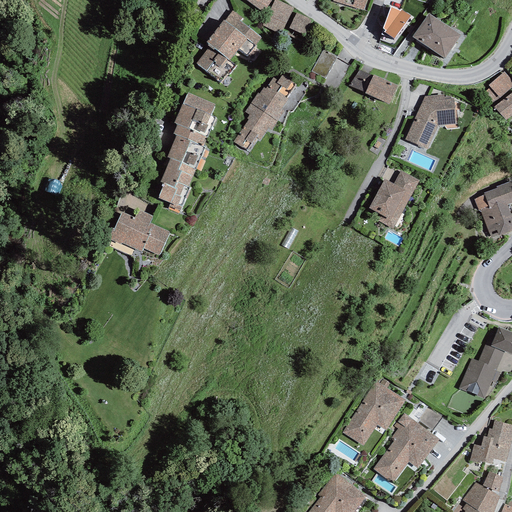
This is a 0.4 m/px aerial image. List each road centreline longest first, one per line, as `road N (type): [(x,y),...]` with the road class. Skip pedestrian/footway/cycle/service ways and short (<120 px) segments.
road 1 (residential): [(201,0),(134,187)]
road 2 (tertiary): [(355,47),(452,76),(490,67),(511,39)]
